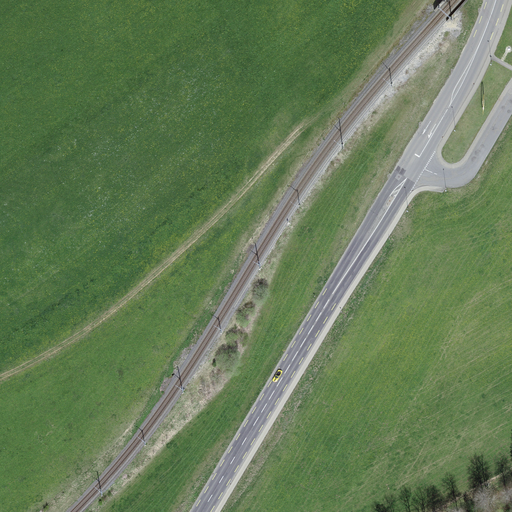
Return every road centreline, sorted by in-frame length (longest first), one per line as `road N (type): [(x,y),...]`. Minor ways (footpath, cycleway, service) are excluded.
road 1 (primary): [(200,511),(412,163)]
road 2 (primary): [(412,163),(473,58),(494,0)]
road 3 (residential): [(511,96),(467,171),(446,177),(412,163)]
